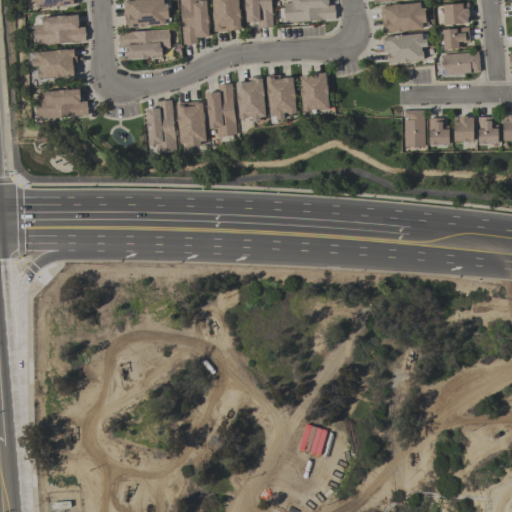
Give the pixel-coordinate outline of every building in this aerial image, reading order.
[(165,26),(164,0),(123,0),(124,27),(165,26)] [(206,0),(199,1),(198,0),(179,0),(181,44),(196,44),(196,38),(208,37),(206,0)] [(210,0),(212,31),(239,30),(237,0),(210,0)] [(243,0),(244,23),(258,22),(258,28),(271,28),(270,0),(243,0)] [(334,21),(334,5),(327,5),(326,0),(290,0),(290,3),(283,3),(283,22),(334,21)] [(383,33),(424,29),(421,2),(381,6),(383,33)] [(442,4),(443,25),(468,24),(467,3),(442,4)] [(33,25),(33,44),(84,42),(84,27),(78,27),(77,15),(40,17),(41,25),(33,25)] [(441,29),(442,50),(461,49),(461,43),(468,43),(468,28),(441,29)] [(168,30),(117,32),(118,47),(125,47),(125,58),(161,57),(161,49),(169,49),(168,30)] [(384,36),(386,63),(423,61),(422,48),(426,48),(425,34),(384,36)] [(74,77),(73,50),(32,51),(33,67),(37,67),(37,78),(74,77)] [(441,54),(442,75),(478,73),(478,53),(441,54)] [(328,110),(326,74),(298,75),(301,112),(328,110)] [(293,76),(266,78),(268,117),(295,115),(293,76)] [(260,79),(234,83),(238,119),(250,117),(251,121),(265,120),(260,79)] [(232,84),(216,85),(217,92),(205,93),(207,129),(215,129),(216,139),(235,138),(232,84)] [(86,117),(86,101),(79,101),(79,90),(43,91),(43,99),(36,99),(36,118),(86,117)] [(157,109),(145,109),(147,146),(156,145),(156,153),(175,152),(172,100),(156,101),(157,109)] [(178,145),(204,144),(202,102),(176,103),(178,145)] [(403,147),(423,147),(423,110),(403,111),(403,147)] [(511,116),(501,117),(501,141),(511,141),(511,116)] [(477,144),(497,144),(497,128),(491,128),(491,117),(477,117),(477,144)] [(447,145),(446,118),(427,119),(428,145),(447,145)] [(473,141),(472,118),(452,118),(453,142),(473,141)]
